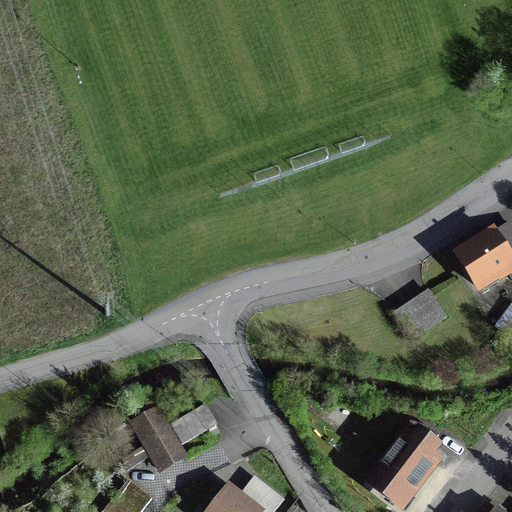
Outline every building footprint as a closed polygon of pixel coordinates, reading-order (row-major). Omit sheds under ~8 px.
[(511,237),(506,228),(457,258),(478,291),(507,272),(511,277),(511,276),(511,237)] [(427,294),(393,316),(410,341),(443,320),(427,294)] [(497,335),(511,321),(511,315),(506,309),(488,325),(497,335)] [(215,426),(204,407),(169,427),(180,447),(215,426)] [(133,426),(160,472),(182,459),(155,413),(133,426)] [(357,490),(387,511),(391,511),(440,451),(323,430),(357,490)] [(137,511),(148,500),(128,484),(105,511),(137,511)] [(227,491),(210,511),(273,511),(281,502),(258,485),(244,504),(227,491)]
